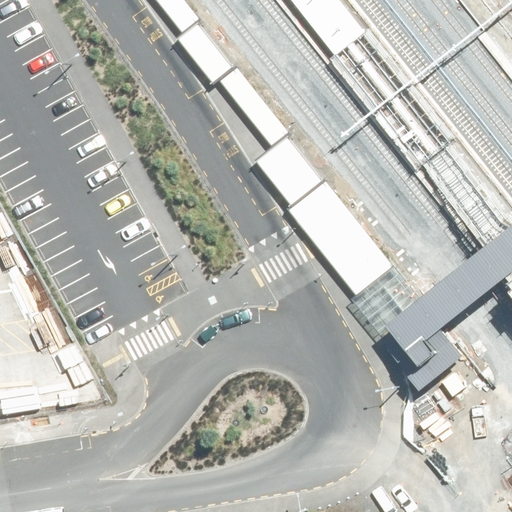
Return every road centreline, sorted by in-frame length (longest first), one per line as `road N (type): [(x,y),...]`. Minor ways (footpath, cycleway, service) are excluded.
road 1 (residential): [(312,353),(334,377),(339,415),(328,440),(304,462),(217,488),(76,483)]
road 2 (residential): [(76,483),(137,452),(221,355),(254,344),(312,353)]
